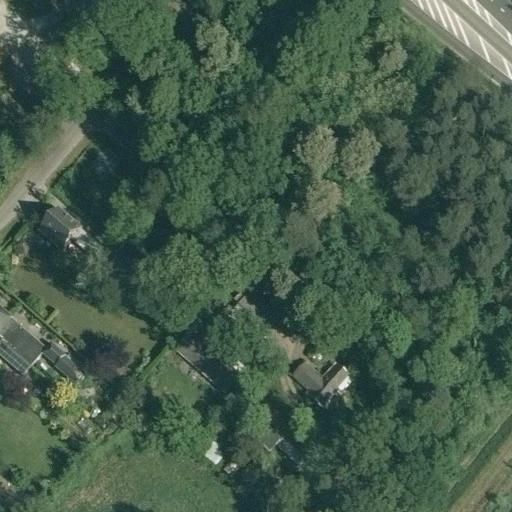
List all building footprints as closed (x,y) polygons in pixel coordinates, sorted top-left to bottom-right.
[(0,78),(1,77),(0,76),(0,72),(9,61),(0,53),(0,78)] [(64,80),(44,64),(35,74),(55,91),(64,80)] [(58,213),(41,232),(63,251),(71,241),(90,257),(98,247),(58,213)] [(122,259),(109,274),(137,298),(150,284),(122,259)] [(261,322),(263,319),(262,317),(266,312),(269,309),(266,305),(267,304),(260,298),(257,302),(251,308),(245,302),(235,313),(229,308),(220,319),(242,339),(244,341),(261,322)] [(0,311),(0,341),(31,369),(46,351),(0,311)] [(195,336),(194,335),(178,353),(227,396),(248,373),(218,346),(232,331),(214,315),(195,336)] [(0,357),(24,377),(31,369),(0,341),(0,357)] [(86,378),(65,360),(58,368),(56,371),(77,389),(86,378)] [(309,366),(295,381),(313,397),(310,400),(323,412),(340,393),(342,395),(353,383),(338,369),(326,382),(309,366)] [(372,407),(379,413),(394,396),(387,390),(372,407)] [(326,456),(274,408),(261,421),(269,428),(257,442),(272,455),(284,442),(313,469),(326,456)] [(371,500),(360,511),(378,511),(381,509),(371,500)]
